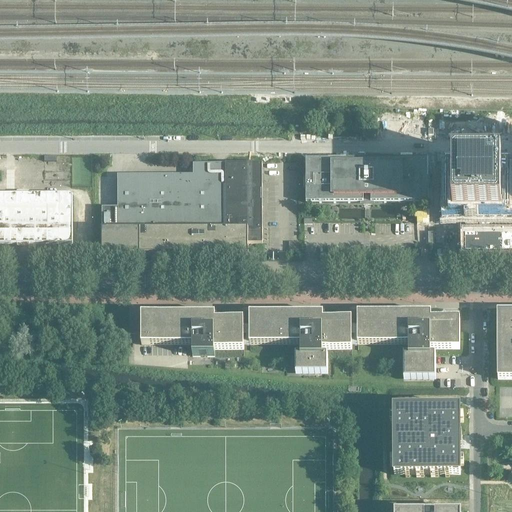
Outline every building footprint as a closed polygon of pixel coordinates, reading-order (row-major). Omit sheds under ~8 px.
[(428,203),(428,181),(428,160),(305,160),(306,204),(428,203)] [(511,160),(442,161),(442,221),(511,221),(511,160)] [(172,164),(102,164),(102,181),(102,211),(137,211),(137,190),(172,190),(172,164)] [(273,164),(191,164),(191,192),(232,192),(232,209),(273,209),(273,164)] [(148,223),(102,223),(102,227),(102,258),(148,258),(148,223)] [(197,225),(170,225),(170,258),(272,258),(273,225),(246,225),(246,228),(197,228),(197,225)] [(511,236),(465,237),(465,257),(511,256),(511,236)] [(511,313),(497,314),(498,380),(511,380),(511,313)] [(352,350),(352,334),(352,320),(323,320),(323,315),(323,314),(249,315),(249,346),(300,346),(300,356),(296,356),(296,375),(327,375),(327,356),(322,356),(322,351),(352,350)] [(435,380),(435,356),(430,356),(430,350),(460,350),(460,320),(431,320),(431,314),(357,314),(357,345),(408,345),(408,356),(404,356),(404,380),(435,380)] [(244,351),(244,334),(244,320),(215,320),(215,315),(141,315),(141,346),(192,346),(193,357),(214,357),(214,351),(244,351)] [(456,440),(456,436),(460,436),(460,409),(394,409),(394,476),(460,476),(460,449),(456,449),(456,445),(457,444),(457,443),(457,442),(457,441),(456,440)]
